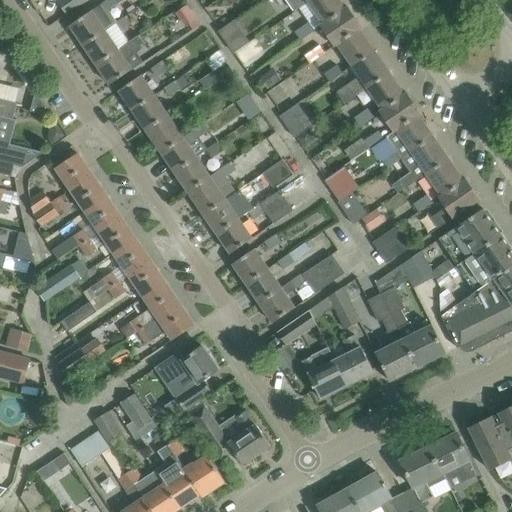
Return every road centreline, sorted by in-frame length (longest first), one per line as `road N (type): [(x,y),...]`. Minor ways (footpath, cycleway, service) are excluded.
road 1 (residential): [(310,462),(222,321),(220,297),(12,0)]
road 2 (residential): [(310,462),(511,361)]
road 3 (tertiary): [(397,0),(470,98)]
